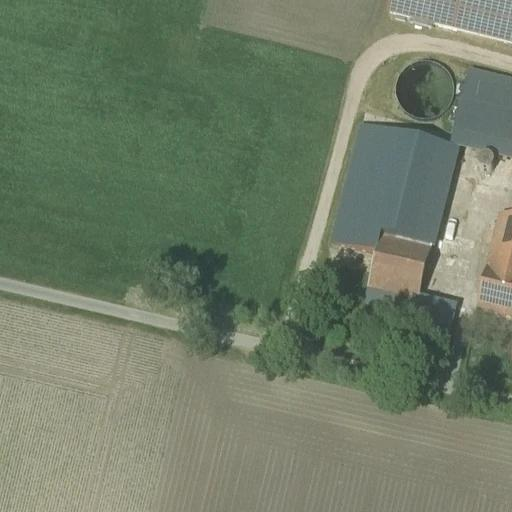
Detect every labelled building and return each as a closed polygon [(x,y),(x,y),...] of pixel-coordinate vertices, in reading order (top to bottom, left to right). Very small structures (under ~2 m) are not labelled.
[(511,0),(392,0),(389,15),(511,45),(511,0)] [(451,108),(453,97),(451,86),(444,76),(434,70),(423,68),(412,71),(403,77),(397,87),(395,98),(397,109),(404,119),(413,125),(424,127),(436,124),(445,118),(451,108)] [(511,100),(465,89),(451,148),(511,163),(511,100)] [(458,153),(361,129),(331,246),(375,257),(363,313),(450,334),(456,309),(419,300),(431,254),(430,253),(431,248),(433,249),(458,153)] [(493,171),(494,169),(493,166),(492,163),(489,162),(486,161),(483,162),(481,163),(479,166),(479,169),(479,172),(481,174),(483,176),(486,176),(489,176),(492,174),(493,171)] [(511,220),(500,218),(477,313),(511,321),(511,220)]
